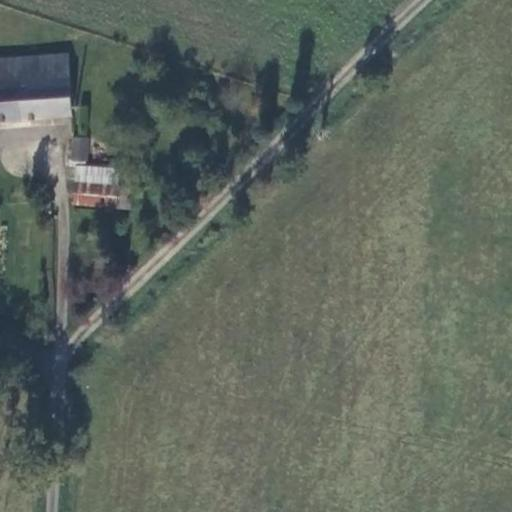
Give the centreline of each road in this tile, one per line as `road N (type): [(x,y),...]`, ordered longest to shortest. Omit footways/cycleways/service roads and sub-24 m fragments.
road 1 (track): [(428,0),(58,357)]
road 2 (unclassified): [(58,357),(50,511)]
